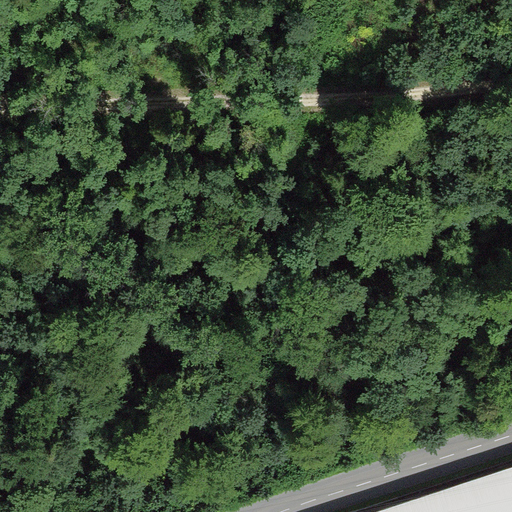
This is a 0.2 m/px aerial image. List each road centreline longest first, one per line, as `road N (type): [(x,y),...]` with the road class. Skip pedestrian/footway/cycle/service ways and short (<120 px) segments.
road 1 (track): [(0,111),(259,108),(511,82)]
road 2 (residential): [(268,511),(511,431)]
